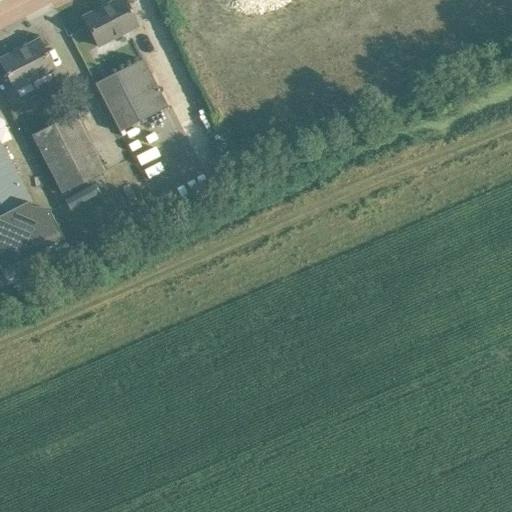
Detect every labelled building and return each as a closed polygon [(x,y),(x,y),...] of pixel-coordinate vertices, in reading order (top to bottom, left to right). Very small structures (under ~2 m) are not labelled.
[(117,0),(83,18),(93,38),(98,47),(137,26),(123,0),(117,0)] [(218,0),(232,28),(288,0),(218,0)] [(290,0),(288,0),(232,28),(254,72),(312,44),(290,0)] [(362,0),(290,0),(312,44),(370,15),(362,0)] [(362,0),(370,15),(401,0),(362,0)] [(0,59),(0,62),(8,78),(14,90),(53,69),(38,40),(0,59)] [(143,59),(112,75),(95,84),(120,132),(167,107),(143,59)] [(31,135),(60,193),(103,171),(74,113),(31,135)] [(32,201),(0,139),(0,270),(61,239),(48,213),(48,209),(36,208),(32,201)] [(218,140),(209,144),(224,172),(233,168),(218,140)] [(73,192),(74,226),(112,225),(111,191),(73,192)]
